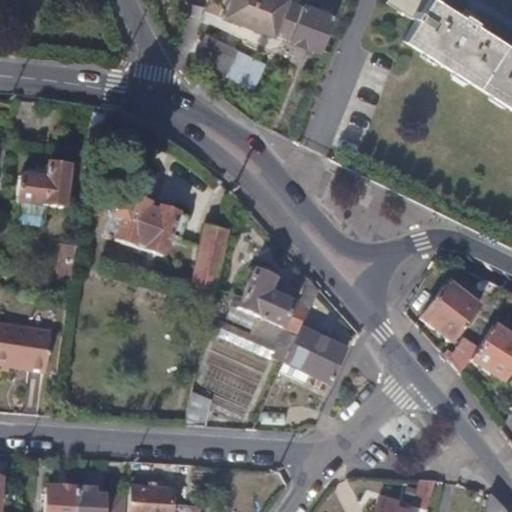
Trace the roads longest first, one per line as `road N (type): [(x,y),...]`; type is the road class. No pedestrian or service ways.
road 1 (residential): [(334,456),(0,434)]
road 2 (secondary): [(156,94),(270,203),(368,315)]
road 3 (secondary): [(385,248),(337,237),(253,143),(172,100)]
road 4 (secondary): [(156,94),(0,74)]
road 5 (secondary): [(419,373),(511,493)]
road 6 (secondary): [(511,265),(452,238),(385,248)]
